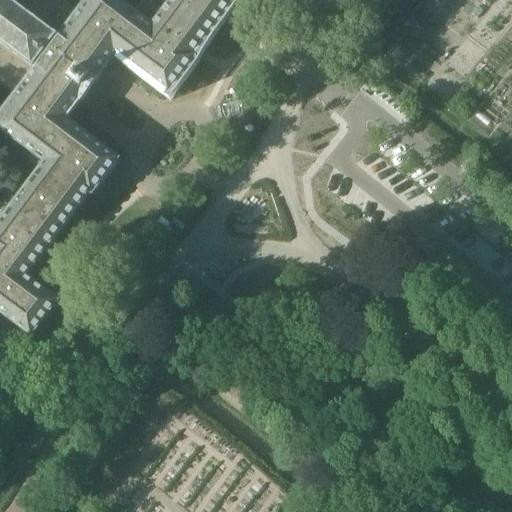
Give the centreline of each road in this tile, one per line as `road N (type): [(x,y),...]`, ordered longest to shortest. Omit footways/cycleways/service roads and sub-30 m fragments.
road 1 (unclassified): [(15,511),(131,323),(193,246)]
road 2 (unclassified): [(309,65),(511,223)]
road 3 (unclassified): [(511,403),(316,251)]
road 4 (unclassified): [(193,246),(272,138)]
road 5 (unclassified): [(193,246),(316,251)]
road 6 (unclassified): [(316,251),(272,138)]
